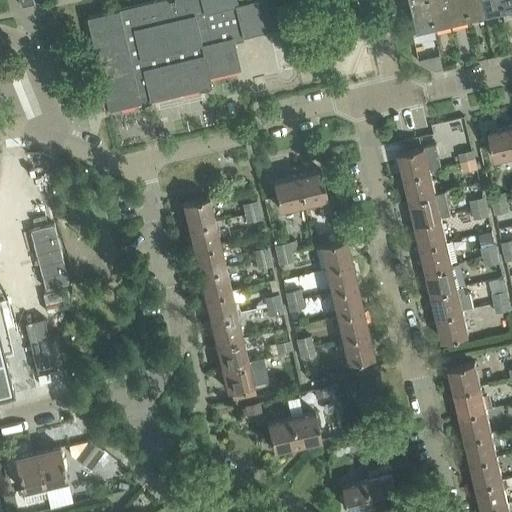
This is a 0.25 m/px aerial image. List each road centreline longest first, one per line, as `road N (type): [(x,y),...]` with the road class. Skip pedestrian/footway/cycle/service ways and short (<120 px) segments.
road 1 (residential): [(433,511),(445,474),(426,390),(398,328),(357,102)]
road 2 (residential): [(136,385),(162,378),(182,346),(141,161)]
road 3 (residential): [(141,161),(357,102)]
road 4 (residential): [(269,511),(178,438),(144,421)]
road 5 (residential): [(0,418),(136,385)]
road 6 (residential): [(144,421),(160,461),(223,511)]
road 7 (residential): [(393,97),(511,72)]
